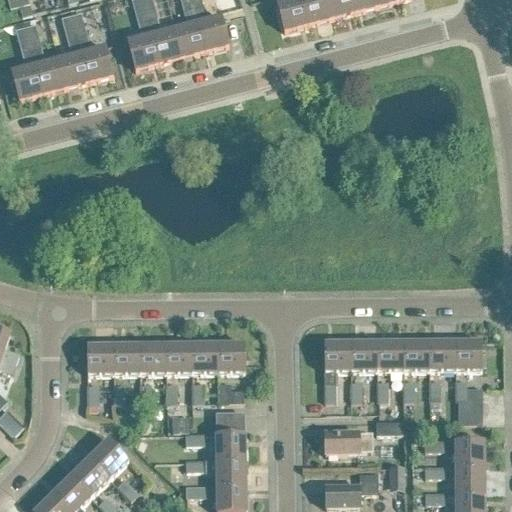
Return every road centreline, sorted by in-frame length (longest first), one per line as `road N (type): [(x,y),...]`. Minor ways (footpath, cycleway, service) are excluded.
road 1 (residential): [(0,147),(486,22)]
road 2 (residential): [(282,311),(511,308)]
road 3 (residential): [(57,312),(282,311)]
road 4 (residential): [(286,511),(282,311)]
road 5 (residential): [(0,495),(46,434),(57,312)]
road 6 (residential): [(511,147),(486,22)]
